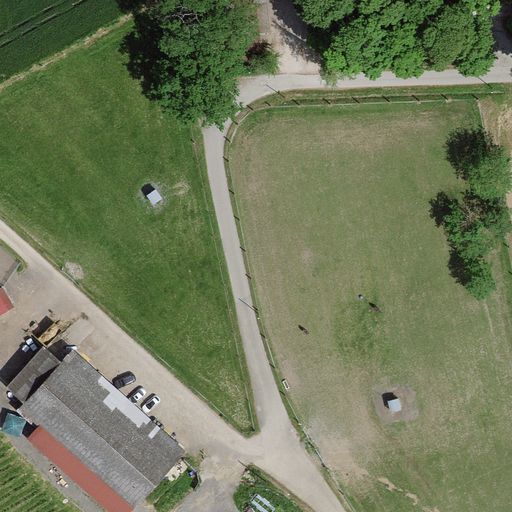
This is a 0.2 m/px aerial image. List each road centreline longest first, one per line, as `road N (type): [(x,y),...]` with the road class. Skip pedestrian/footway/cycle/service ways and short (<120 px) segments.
road 1 (residential): [(334,511),(294,466),(274,418),(219,188),(218,123)]
road 2 (track): [(294,466),(240,444),(0,227)]
road 3 (residential): [(511,75),(292,81),(243,91),(218,123)]
road 4 (track): [(218,123),(200,89),(188,0)]
